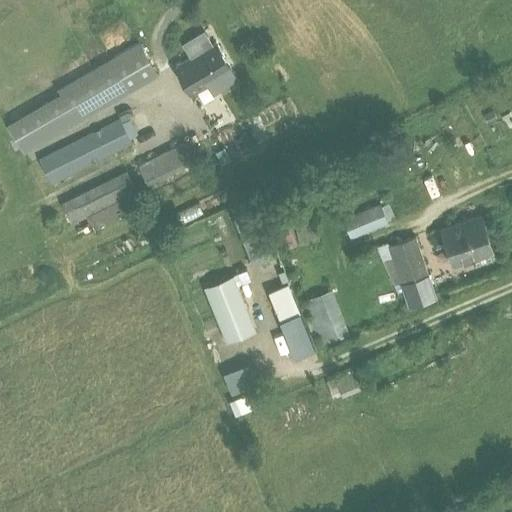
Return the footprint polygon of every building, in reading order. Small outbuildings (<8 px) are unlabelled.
[(216,41),(176,65),(191,93),(232,69),(216,41)] [(29,148),(156,74),(139,42),(111,59),(119,73),(19,130),(29,148)] [(41,158),(52,180),(131,140),(120,118),(41,158)] [(149,182),(192,160),(182,142),(140,164),(149,182)] [(353,164),(357,174),(365,170),(361,161),(353,164)] [(56,231),(73,222),(122,198),(125,204),(141,197),(127,170),(46,211),(56,231)] [(350,234),(388,218),(383,207),(382,204),(344,220),(350,234)] [(480,214),(441,227),(453,263),(493,251),(480,214)] [(253,264),(275,255),(262,224),(240,233),(253,264)] [(429,273),(417,234),(390,243),(402,281),(429,273)] [(233,275),(203,287),(226,342),(255,330),(233,275)] [(327,297),(321,299),(319,295),(309,299),(325,336),(347,327),(337,303),(330,306),(327,297)] [(360,389),(351,369),(333,377),(342,398),(360,389)]
